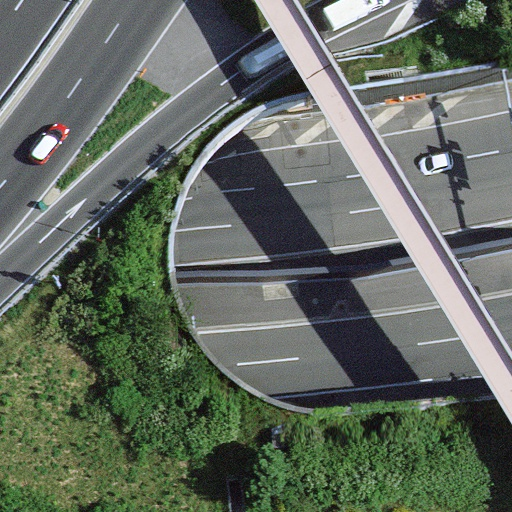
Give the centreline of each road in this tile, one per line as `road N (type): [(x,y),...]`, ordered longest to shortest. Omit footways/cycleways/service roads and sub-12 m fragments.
road 1 (motorway): [(511,184),(175,230),(0,222)]
road 2 (motorway): [(0,368),(218,366),(511,329)]
road 3 (motorway): [(0,267),(251,63),(366,0)]
road 4 (primary): [(0,186),(135,0)]
